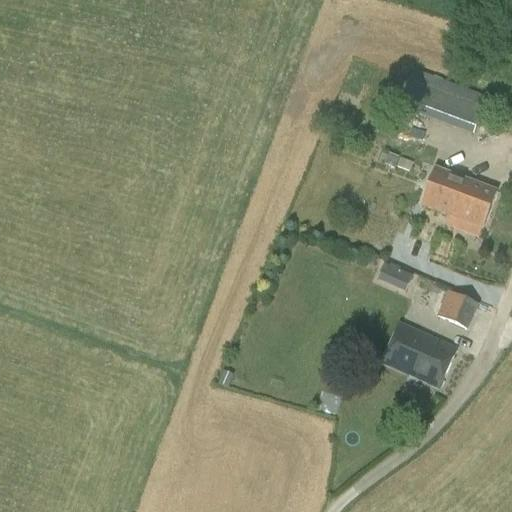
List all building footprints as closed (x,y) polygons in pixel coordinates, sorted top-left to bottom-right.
[(398,109),(473,136),(477,126),(487,98),(413,70),(401,101),(398,109)] [(497,191),(436,169),(422,207),(482,230),(497,191)] [(409,293),(417,275),(387,262),(380,280),(409,293)] [(430,312),(437,315),(436,317),(468,331),(480,305),(451,293),(453,290),(441,286),(430,312)] [(400,325),(381,366),(406,377),(439,392),(457,351),(400,325)]
